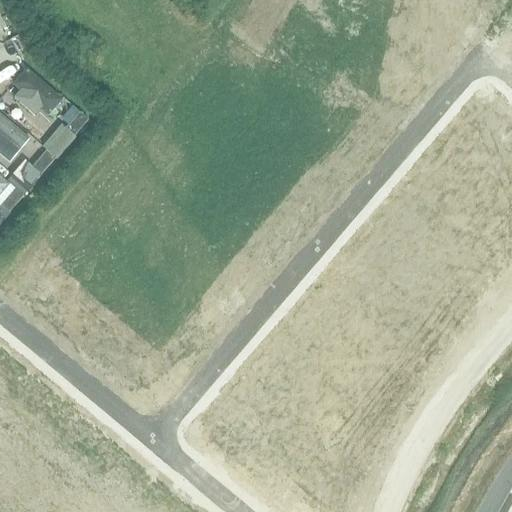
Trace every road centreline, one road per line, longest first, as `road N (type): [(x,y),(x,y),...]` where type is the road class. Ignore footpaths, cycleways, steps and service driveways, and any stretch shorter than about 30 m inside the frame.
road 1 (residential): [(511,77),(485,66),(462,77),(150,439)]
road 2 (residential): [(511,332),(415,456),(392,511)]
road 3 (residential): [(150,439),(0,315)]
